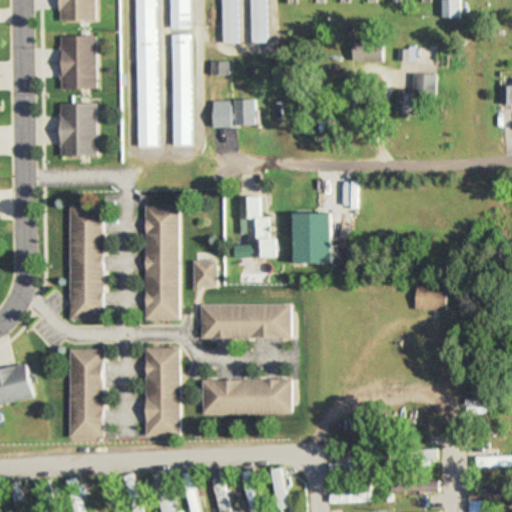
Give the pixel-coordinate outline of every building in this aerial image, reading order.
[(97,0),(60,0),(60,22),(97,22),(97,0)] [(156,51),(155,0),(135,0),(136,51),(156,51)] [(190,30),(190,0),(170,0),(170,30),(190,30)] [(222,0),(222,44),(238,44),(238,0),(222,0)] [(265,0),(250,0),(250,43),(266,43),(265,0)] [(99,89),(99,36),(61,36),(61,89),(99,89)] [(354,61),(383,61),(383,39),(354,39),(354,61)] [(173,45),(174,146),(193,146),(192,45),(173,45)] [(398,60),(412,60),(412,47),(398,47),(398,60)] [(138,61),(139,148),(159,147),(158,61),(138,61)] [(229,62),(210,62),(210,76),(229,76),(229,62)] [(436,74),(414,73),(413,93),(395,92),(395,112),(418,112),(419,95),(436,96),(436,74)] [(511,84),(502,85),(502,104),(511,104),(511,84)] [(214,100),(214,126),(258,126),(258,100),(214,100)] [(63,104),(63,156),(99,156),(99,104),(63,104)] [(240,197),(241,259),(273,258),(273,218),(261,218),(260,197),(240,197)] [(106,320),(106,206),(72,206),(72,320),(106,320)] [(181,320),(181,206),(148,206),(148,320),(181,320)] [(219,261),(195,261),(195,289),(219,289),(219,261)] [(447,288),(417,287),(417,311),(447,311),(447,288)] [(289,339),(289,305),(203,305),(203,339),(289,339)] [(181,348),(148,348),(148,437),(181,437),(181,348)] [(107,350),(72,349),(72,439),(106,439),(107,350)] [(0,406),(37,399),(30,365),(0,371),(0,406)] [(290,379),(203,379),(203,414),(290,414),(290,379)] [(368,465),(332,464),(331,473),(367,474),(368,465)] [(271,471),(279,507),(282,507),(282,511),(283,511),(290,511),(281,469),(271,471)] [(220,511),(232,511),(222,470),(211,473),(220,511)] [(246,472),(249,508),(257,508),(254,471),(246,472)] [(202,511),(192,472),(183,474),(192,511),(190,511),(202,511)] [(174,511),(167,474),(155,476),(162,511),(174,511)] [(85,508),(86,480),(72,480),(71,508),(85,508)] [(109,493),(109,480),(101,480),(101,493),(109,493)] [(27,511),(25,481),(12,482),(15,511),(27,511)] [(441,491),(441,481),(409,481),(409,491),(441,491)] [(42,484),(44,501),(54,500),(52,483),(42,484)] [(511,498),(511,488),(471,488),(471,499),(511,498)] [(371,494),(332,494),(332,503),(371,503),(371,494)]
